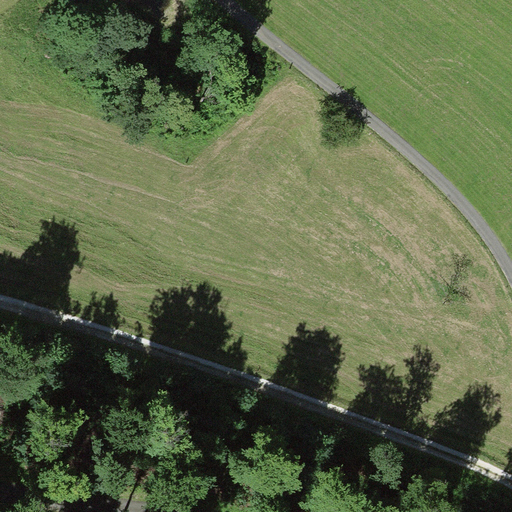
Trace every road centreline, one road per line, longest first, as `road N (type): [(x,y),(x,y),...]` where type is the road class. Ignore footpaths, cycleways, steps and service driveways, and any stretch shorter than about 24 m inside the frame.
road 1 (track): [(511,488),(461,455),(0,302)]
road 2 (track): [(511,275),(445,184),(231,0)]
road 3 (unclassified): [(171,511),(0,491)]
